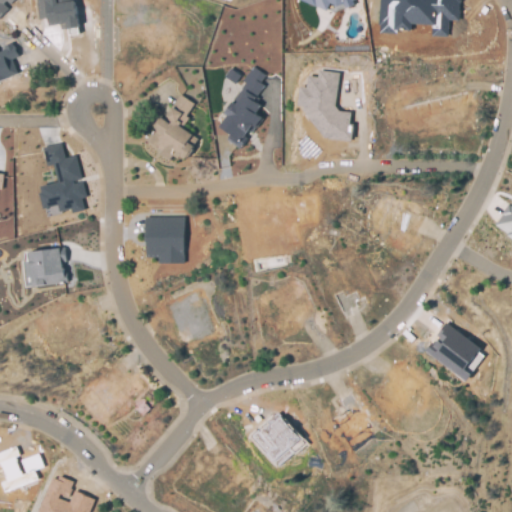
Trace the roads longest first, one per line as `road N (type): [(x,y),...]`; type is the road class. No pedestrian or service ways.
road 1 (residential): [(125,494),(212,397),(326,368),(374,339),(434,269),(475,200),(495,145),(511,56),(511,0)]
road 2 (residential): [(96,111),(121,307),(174,383),(202,405)]
road 3 (residential): [(0,413),(53,426),(148,511)]
